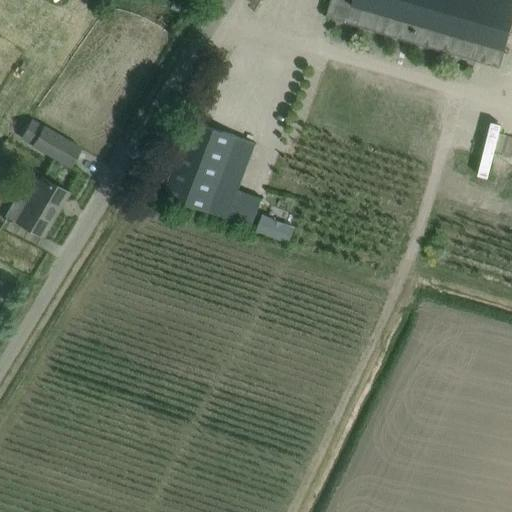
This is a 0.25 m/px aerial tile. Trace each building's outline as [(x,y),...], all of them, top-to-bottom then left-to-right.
[(511,21),(511,0),(330,0),(325,16),(500,67),(511,21)] [(508,130),(511,120),(511,115),(495,109),(490,123),(508,130)] [(79,148),(30,119),(20,138),(68,166),(79,148)] [(255,143),(210,126),(191,119),(163,194),(250,227),(261,197),(238,188),(255,143)] [(67,192),(49,182),(41,177),(33,191),(23,185),(6,214),(41,235),(67,192)] [(261,213),(255,229),(287,241),(293,226),(261,213)]
